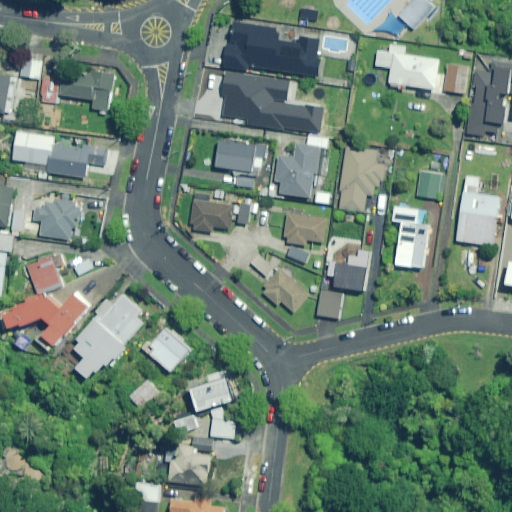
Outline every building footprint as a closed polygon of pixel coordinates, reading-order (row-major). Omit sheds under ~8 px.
[(436,8),(427,0),(415,0),(400,17),(415,31),(436,8)] [(211,47),(225,48),(223,69),(320,82),(322,60),(318,60),(320,39),(298,36),(298,31),(232,23),(231,31),(213,29),(211,47)] [(407,48),(390,46),(390,49),(378,47),(376,67),(391,69),(389,84),(400,86),(399,91),(405,92),(406,87),(436,91),(440,61),(405,56),(407,48)] [(40,80),(43,62),(23,60),(21,78),(40,80)] [(511,64),(494,62),(492,73),(477,71),(474,87),(478,88),(475,105),(472,105),(467,135),(485,138),(486,133),(498,135),(499,127),(505,128),(508,110),(505,109),(506,103),(499,101),(500,96),(509,98),(511,82),(511,64)] [(469,68),(449,66),(446,93),(465,95),(469,68)] [(59,98),(75,100),(94,102),(93,111),(110,113),(114,77),(68,71),(67,84),(61,83),(59,98)] [(0,114),(13,116),(18,76),(0,73),(0,114)] [(287,103),(291,83),(226,73),(222,97),(226,97),(223,117),(248,121),(247,126),(284,131),(284,129),(321,135),(325,108),(306,106),(306,108),(274,103),(274,101),(287,103)] [(60,105),(60,99),(57,99),(57,96),(54,95),(55,83),(44,81),(42,103),(60,105)] [(56,138),(17,133),(13,161),(26,163),(25,171),(39,173),(38,180),(47,181),(48,174),(86,179),(88,164),(107,167),(109,149),(83,145),(82,151),(54,147),(56,138)] [(326,160),(324,160),(325,151),(327,151),(329,139),(309,137),(308,146),(296,145),(294,159),(279,157),(275,183),(281,184),(280,196),(311,199),(314,176),(324,177),(326,160)] [(229,144),(219,142),(215,170),(232,173),(235,178),(241,176),(258,178),(259,171),(261,171),(263,161),(265,161),(267,148),(256,146),(255,147),(247,146),(247,145),(229,143),(229,144)] [(367,197),(374,198),(375,188),(380,189),(381,182),(384,183),(386,166),(377,165),(378,152),(346,147),(340,193),(342,194),(339,211),(365,214),(367,197)] [(441,177),(422,174),(418,198),(438,201),(441,177)] [(480,180),(467,178),(465,194),(464,194),(457,242),(494,247),(500,199),(477,196),(480,180)] [(17,187),(0,184),(0,225),(12,227),(17,187)] [(80,227),(83,206),(79,206),(79,201),(50,197),(48,208),(41,208),(40,219),(46,219),(44,235),(74,238),(76,227),(80,227)] [(234,208),(194,201),(190,226),(194,226),(193,232),(213,235),(214,229),(230,232),(234,208)] [(241,205),(237,225),(248,226),(251,206),(241,205)] [(413,269),(423,271),(429,229),(417,227),(420,213),(395,209),(393,223),(402,225),(395,268),(413,270),(413,269)] [(37,213),(18,210),(15,230),(34,233),(37,213)] [(104,215),(84,211),(82,222),(102,226),(104,215)] [(324,245),(328,221),(288,214),(284,239),(288,239),(287,245),(307,248),(307,242),(324,245)] [(16,235),(0,233),(0,248),(14,250),(16,235)] [(287,257),(306,265),(310,255),(292,247),(287,257)] [(92,248),(71,256),(80,278),(101,269),(92,248)] [(10,253),(0,251),(0,296),(4,297),(10,253)] [(334,290),(364,295),(370,254),(359,252),(358,259),(350,258),(348,267),(330,264),(328,278),(336,279),(334,290)] [(251,265),(267,278),(274,270),(258,257),(251,265)] [(65,284),(56,258),(45,262),(44,260),(31,264),(41,293),(65,284)] [(294,315),(311,297),(280,270),(264,288),(266,291),(263,294),(278,308),(281,304),(294,315)] [(93,306),(78,293),(66,307),(52,295),(7,311),(13,329),(48,317),(55,323),(46,334),(58,345),(93,306)] [(339,321),(343,296),(321,293),(317,318),(339,321)] [(108,364),(111,365),(117,358),(120,360),(130,347),(128,345),(147,322),(140,317),(146,310),(126,294),(117,305),(110,299),(99,311),(102,314),(81,339),(83,341),(78,348),(89,357),(80,368),(92,378),(99,370),(101,372),(108,364)] [(196,350),(170,327),(155,345),(151,342),(146,347),(175,373),(196,350)] [(240,421),(229,420),(225,405),(242,400),(235,376),(198,388),(205,411),(214,408),(217,418),(215,436),(238,438),(240,421)] [(144,409),(162,394),(150,380),(132,396),(144,409)] [(182,432),(202,428),(199,415),(180,419),(182,432)] [(180,461),(175,461),(173,482),(211,486),(214,456),(197,454),(198,447),(182,445),(180,461)] [(4,454),(0,470),(0,483),(8,485),(11,475),(24,478),(28,460),(4,454)] [(136,511),(160,511),(164,486),(140,483),(136,511)] [(199,502),(176,499),(174,511),(229,511),(229,508),(215,506),(216,499),(200,497),(199,502)]
